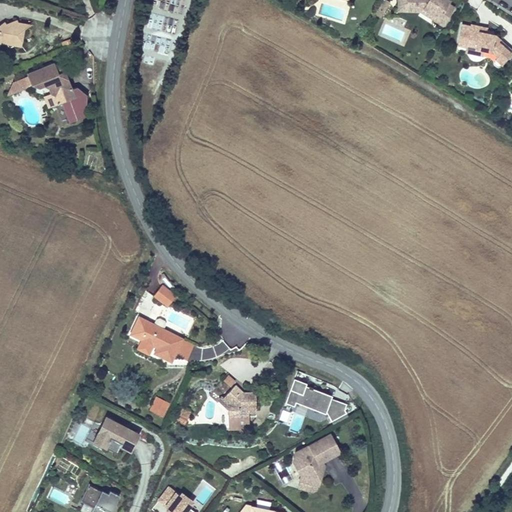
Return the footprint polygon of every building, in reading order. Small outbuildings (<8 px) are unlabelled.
[(383,18),(392,4),(386,0),(381,8),(377,14),(383,18)] [(449,7),(451,3),(446,0),(400,0),(399,11),(422,13),(424,10),(440,20),(449,7)] [(440,20),(424,10),(422,13),(419,18),(432,27),(434,25),(442,30),(454,11),(449,7),(440,20)] [(156,32),(174,30),(173,16),(155,17),(156,32)] [(0,41),(3,42),(3,44),(4,45),(5,46),(8,44),(9,43),(17,44),(21,24),(15,23),(12,20),(10,18),(3,21),(0,21),(0,41)] [(494,52),(491,46),(477,38),(480,33),(472,28),(471,30),(463,25),(452,44),(460,49),(461,47),(467,51),(466,53),(475,58),(481,62),(486,69),(490,66),(494,73),(501,69),(491,54),(494,52)] [(475,58),(466,53),(467,51),(461,47),(460,49),(452,44),(449,47),(457,52),(457,53),(472,63),(475,58)] [(84,94),(73,88),(68,90),(60,72),(54,75),(50,63),(24,73),(24,75),(28,85),(36,88),(39,87),(44,88),(46,93),(46,95),(50,97),(53,105),(59,102),(68,122),(84,115),(84,94)] [(58,67),(50,63),(54,75),(60,72),(58,67)] [(494,73),(490,66),(486,69),(484,70),(488,77),(494,73)] [(24,75),(8,82),(12,91),(28,85),(24,75)] [(12,91),(8,82),(2,93),(3,95),(12,91)] [(50,97),(46,95),(41,97),(45,108),(53,105),(50,97)] [(171,292),(160,283),(153,294),(164,302),(171,292)] [(157,328),(160,321),(160,319),(150,314),(148,315),(145,322),(157,328)] [(157,328),(145,322),(135,317),(127,335),(138,340),(149,345),(153,347),(151,352),(167,360),(170,355),(178,338),(157,328)] [(189,343),(178,338),(170,355),(171,357),(182,357),(189,343)] [(149,345),(138,340),(134,349),(145,354),(149,345)] [(229,385),(231,383),(224,376),(220,380),(226,387),(229,385)] [(307,382),(294,377),(285,402),(294,406),(296,401),(326,411),(331,421),(347,412),(345,408),(347,403),(331,397),(332,394),(306,384),(307,382)] [(220,406),(220,410),(228,418),(241,419),(242,414),(250,415),(252,397),(238,395),(231,386),(219,398),(223,402),(220,406)] [(164,416),(169,401),(154,396),(149,411),(164,416)] [(214,403),(220,410),(220,406),(223,402),(219,398),(214,403)] [(177,425),(184,412),(175,407),(168,420),(177,425)] [(128,445),(135,431),(125,426),(124,428),(121,426),(122,425),(103,415),(93,434),(104,439),(102,444),(102,445),(114,451),(118,443),(119,441),(128,445)] [(324,461),(342,452),(330,431),(298,448),(293,461),(299,474),(299,480),(318,485),(320,486),(326,465),(324,461)] [(104,439),(93,434),(91,439),(102,444),(104,439)] [(317,488),(318,485),(299,480),(299,487),(313,491),(317,488)] [(108,511),(117,493),(108,488),(106,491),(87,482),(78,499),(91,505),(87,511),(108,511)] [(73,495),(76,488),(69,484),(65,492),(73,495)] [(179,493),(168,485),(157,500),(169,508),(170,507),(176,511),(196,511),(190,507),(195,500),(181,490),(179,493)] [(285,511),(281,509),(244,501),(235,511),(285,511)]
